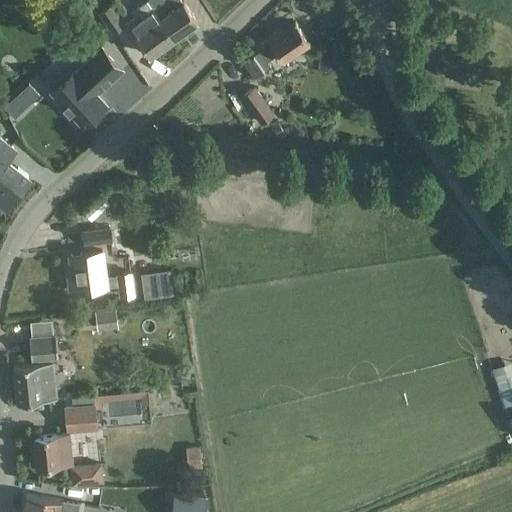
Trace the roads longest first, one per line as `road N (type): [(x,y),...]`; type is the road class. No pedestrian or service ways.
road 1 (residential): [(0,281),(35,213),(263,0)]
road 2 (unclassified): [(511,253),(391,77),(386,0)]
